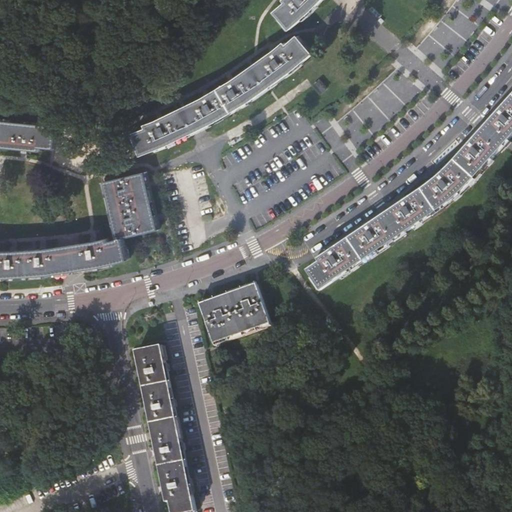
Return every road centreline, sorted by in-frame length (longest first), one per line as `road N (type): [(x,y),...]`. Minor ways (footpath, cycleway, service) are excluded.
road 1 (tertiary): [(104,297),(198,270),(313,214),(407,141),(511,21)]
road 2 (tertiary): [(148,511),(104,297)]
